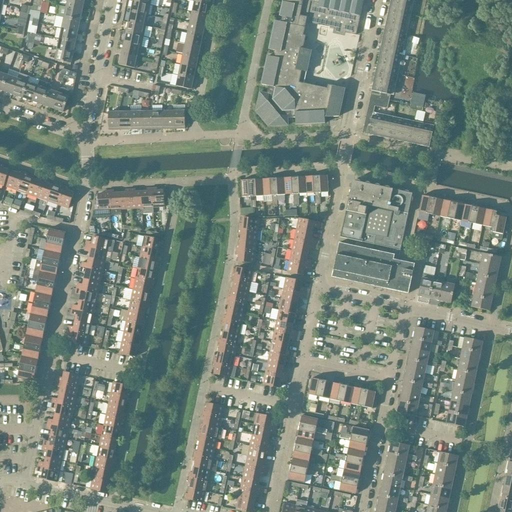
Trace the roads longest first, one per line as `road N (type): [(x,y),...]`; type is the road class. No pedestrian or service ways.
road 1 (residential): [(21,482),(85,187)]
road 2 (residential): [(269,511),(317,291)]
road 3 (residential): [(360,511),(404,309)]
road 4 (residential): [(84,141),(112,0)]
road 5 (residential): [(347,136),(375,0)]
road 6 (residential): [(317,291),(339,170)]
